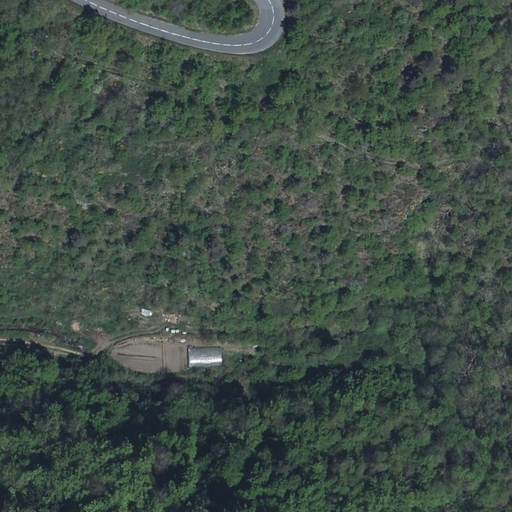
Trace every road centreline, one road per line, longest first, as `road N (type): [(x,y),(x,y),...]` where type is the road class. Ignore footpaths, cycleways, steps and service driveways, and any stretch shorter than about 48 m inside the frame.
road 1 (track): [(511,187),(475,168),(387,167),(176,84),(56,48),(0,0)]
road 2 (secondary): [(85,0),(227,45),(258,40),(272,26),(268,0)]
road 3 (track): [(0,341),(94,354),(136,331),(183,325)]
